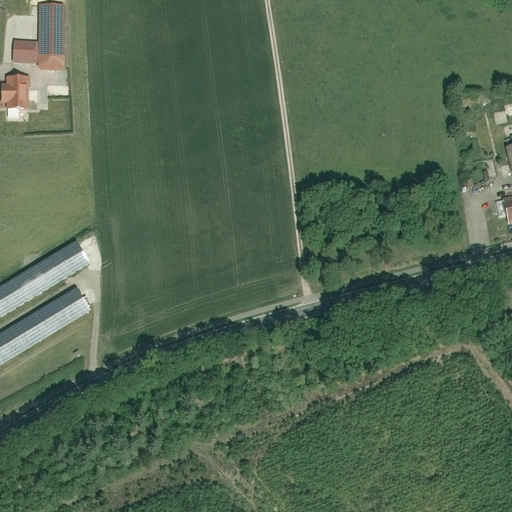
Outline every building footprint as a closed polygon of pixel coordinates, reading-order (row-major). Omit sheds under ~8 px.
[(66,8),(39,8),(38,72),(66,72),(66,8)] [(36,45),(14,44),(13,64),(35,65),(36,45)] [(29,80),(3,80),(3,118),(30,117),(29,80)] [(511,199),(503,202),(509,227),(511,226),(511,199)] [(0,290),(0,321),(93,266),(79,243),(0,290)] [(0,340),(0,368),(88,313),(76,293),(0,340)]
